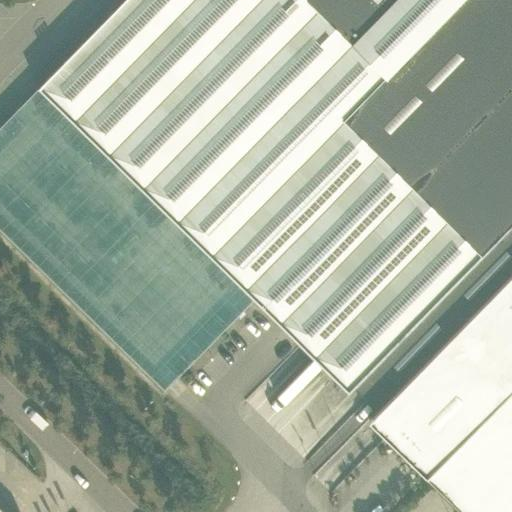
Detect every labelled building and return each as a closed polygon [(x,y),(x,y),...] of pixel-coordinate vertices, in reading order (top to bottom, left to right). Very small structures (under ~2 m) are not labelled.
[(386,75),(308,0),(122,0),(38,87),(254,298),(348,390),(355,383),(354,382),(481,253),(343,118),(386,75)] [(511,0),(308,0),(386,75),(343,118),(481,253),(354,382),(355,383),(379,407),(380,408),(511,272),(511,0)] [(147,372),(161,386),(164,389),(176,377),(254,298),(38,87),(0,125),(0,228),(45,273),(147,372)] [(511,387),(511,272),(380,408),(379,407),(368,418),(411,460),(409,462),(410,463),(412,461),(426,475),(511,387)] [(511,511),(511,387),(426,475),(464,511),(511,511)]
